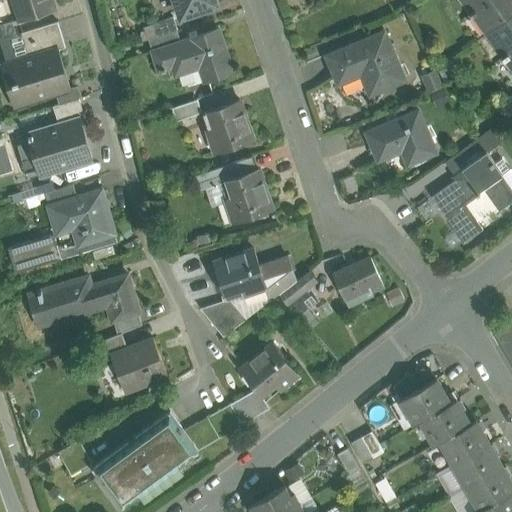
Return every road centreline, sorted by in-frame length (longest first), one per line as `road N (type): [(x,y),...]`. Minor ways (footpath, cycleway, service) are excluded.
road 1 (residential): [(257,0),(336,229),(369,226),(448,307)]
road 2 (residential): [(87,0),(148,244),(210,358)]
road 3 (residential): [(201,511),(448,307)]
